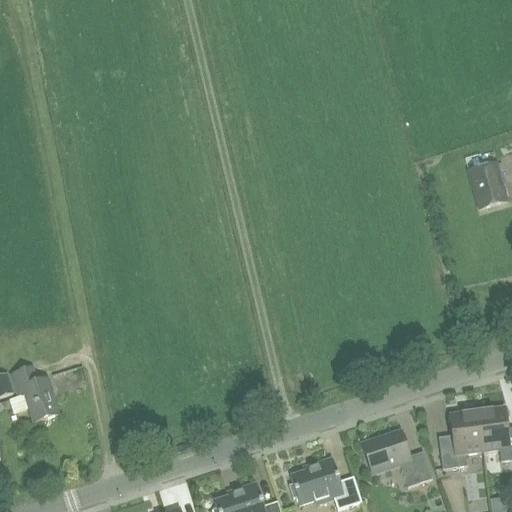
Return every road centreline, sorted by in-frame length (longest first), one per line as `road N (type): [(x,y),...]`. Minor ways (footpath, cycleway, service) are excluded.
road 1 (unclassified): [(39,511),(511,360)]
road 2 (track): [(114,487),(43,131)]
